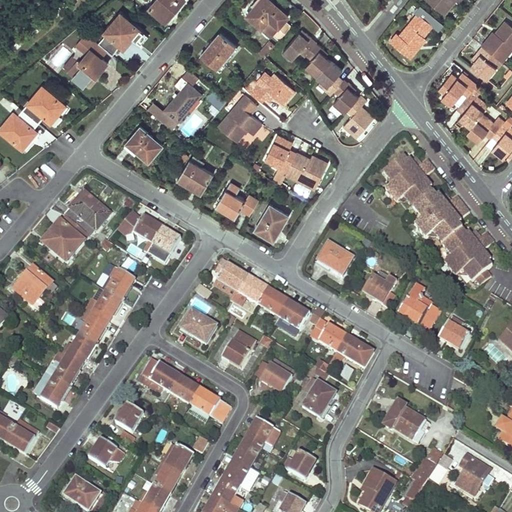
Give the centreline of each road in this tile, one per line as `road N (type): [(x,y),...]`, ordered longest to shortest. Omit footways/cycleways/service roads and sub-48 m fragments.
road 1 (residential): [(183,511),(243,406),(240,392),(147,333)]
road 2 (residential): [(147,333),(34,486),(20,491)]
road 3 (residential): [(212,0),(85,152)]
road 4 (residential): [(389,340),(338,443),(335,496),(326,511)]
road 5 (residential): [(85,152),(215,233)]
road 6 (residential): [(284,274),(352,165)]
road 7 (residential): [(405,94),(490,0)]
road 8 (residential): [(284,274),(389,340)]
road 9 (residential): [(215,233),(147,333)]
